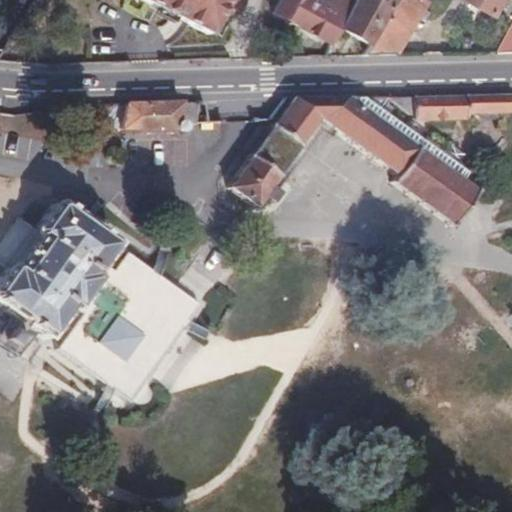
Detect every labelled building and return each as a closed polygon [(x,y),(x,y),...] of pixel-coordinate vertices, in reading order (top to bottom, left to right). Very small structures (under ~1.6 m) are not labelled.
[(165,0),(211,23),(222,0),(165,0)] [(332,44),(340,29),(354,0),(278,0),(272,12),(332,44)] [(354,0),(340,29),(368,46),(395,0),(370,0),(369,0),(354,0)] [(420,0),(395,0),(368,46),(363,55),(395,54),(426,3),(420,0)] [(473,0),(501,15),(509,0),(473,0)] [(511,30),(500,53),(511,52),(511,30)] [(453,97),(368,98),(409,120),(467,120),(467,114),(474,114),(481,123),(496,124),(503,114),(511,114),(511,96),(453,97)] [(320,99),(290,99),(271,126),(297,147),(316,121),(394,177),(390,184),(449,226),(475,189),(455,175),(460,168),(465,171),(468,167),(425,137),(417,148),(347,98),(320,99)] [(175,121),(179,102),(97,104),(117,130),(171,131),(174,133),(180,133),(183,129),(183,126),(180,122),(175,121)] [(74,105),(60,105),(60,115),(74,115),(74,105)] [(248,159),(227,188),(254,207),(274,178),(248,159)] [(83,316),(70,334),(90,348),(135,286),(114,270),(113,272),(101,264),(102,262),(114,245),(73,215),(57,204),(52,204),(32,231),(33,236),(35,237),(13,268),(10,266),(6,266),(0,274),(0,308),(3,311),(44,341),(57,324),(67,310),(69,313),(74,312),(75,310),(83,316)] [(126,254),(122,260),(126,263),(131,257),(126,254)] [(131,404),(183,331),(159,314),(176,289),(131,257),(126,263),(122,260),(114,270),(135,286),(90,348),(70,334),(57,352),(131,404)] [(159,314),(183,331),(186,327),(201,307),(176,289),(159,314)]
